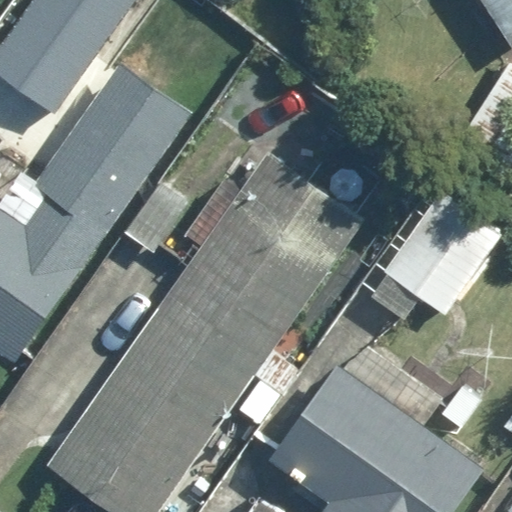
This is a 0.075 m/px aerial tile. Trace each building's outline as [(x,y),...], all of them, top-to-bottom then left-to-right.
[(143,0),(38,0),(0,55),(0,73),(61,117),(143,0)] [(511,0),(481,0),(511,45),(511,0)] [(511,173),(511,59),(456,146),(508,180),(511,173)] [(192,201),(151,173),(190,116),(122,69),(20,218),(0,204),(0,350),(20,364),(115,226),(155,254),(192,201)] [(272,353),(363,219),(350,210),(374,174),(342,153),(318,188),(266,153),(53,466),(121,511),(163,511),(236,407),(263,425),(299,372),(272,353)] [(438,194),(372,295),(410,320),(422,302),(448,319),(502,236),(438,194)] [(457,511),(488,469),(424,424),(446,392),(368,338),(346,370),(337,363),(270,459),(301,480),(306,473),(335,493),(321,511),(457,511)] [(290,511),(261,493),(248,511),(290,511)]
